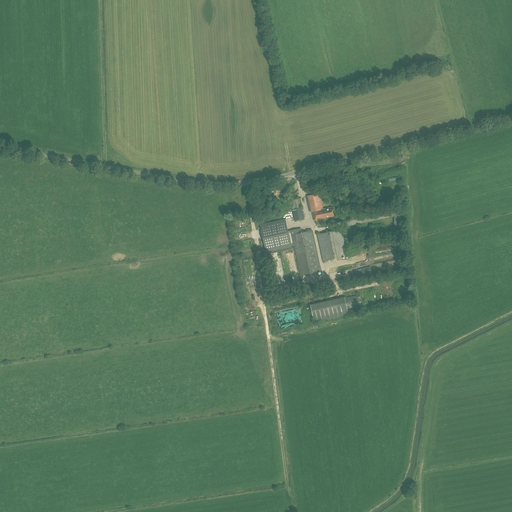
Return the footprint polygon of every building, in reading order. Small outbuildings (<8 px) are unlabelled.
[(342,188),(344,197),(356,195),(354,185),(342,188)] [(314,211),(316,221),(326,219),(326,218),(334,216),(333,208),(326,209),(326,208),(322,209),(319,195),(308,197),(311,212),(314,211)] [(291,200),(296,220),(304,219),(299,199),(291,200)] [(394,216),(395,230),(403,230),(403,214),(401,206),(360,215),(360,213),(350,216),(351,218),(348,220),(343,221),(344,227),(394,216)] [(294,245),(301,276),(321,271),(312,231),(301,233),(300,229),(289,231),(286,219),(260,224),(266,253),(292,247),(292,246),(294,245)] [(318,235),(324,262),(351,256),(345,228),(318,235)] [(310,305),(314,323),(349,315),(345,298),(310,305)] [(277,313),(278,312),(280,326),(298,323),(298,322),(303,322),(301,306),(276,310),(277,313)]
